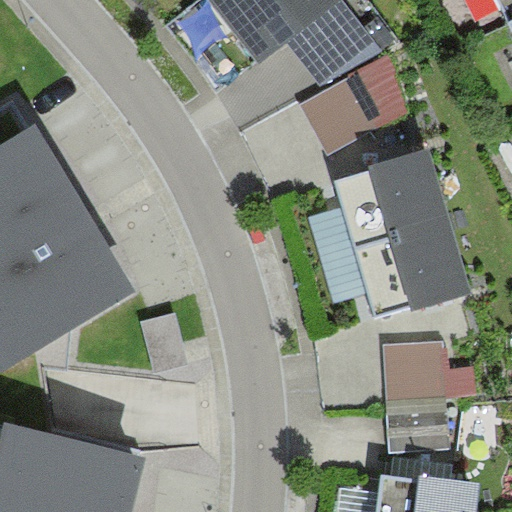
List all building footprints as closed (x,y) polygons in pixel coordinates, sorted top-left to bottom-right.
[(196,0),(248,67),(335,0),(196,0)] [(511,1),(503,6),(511,23),(511,1)] [(373,63),(294,106),(324,160),(403,117),(373,63)] [(11,114),(0,120),(0,350),(113,284),(11,114)] [(329,185),(349,253),(443,226),(423,158),(329,185)] [(349,253),(368,320),(462,293),(443,226),(349,253)] [(441,346),(375,348),(380,462),(446,459),(441,346)] [(118,511),(132,459),(0,426),(0,511),(118,511)] [(378,475),(372,511),(469,511),(473,489),(378,475)]
